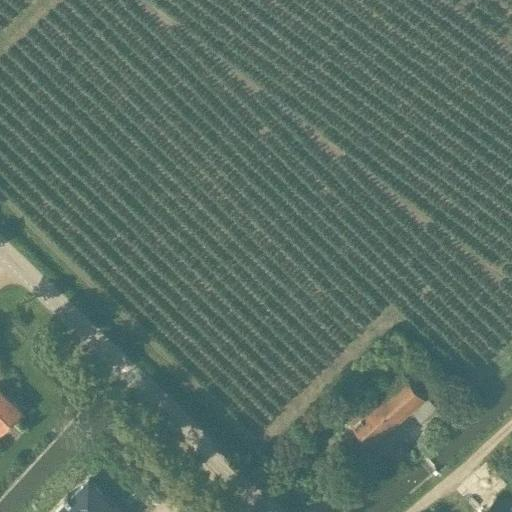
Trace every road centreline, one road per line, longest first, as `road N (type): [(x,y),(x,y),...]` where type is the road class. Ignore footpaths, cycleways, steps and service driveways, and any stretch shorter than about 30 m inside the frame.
road 1 (tertiary): [(271,511),(0,248)]
road 2 (track): [(413,511),(511,426)]
